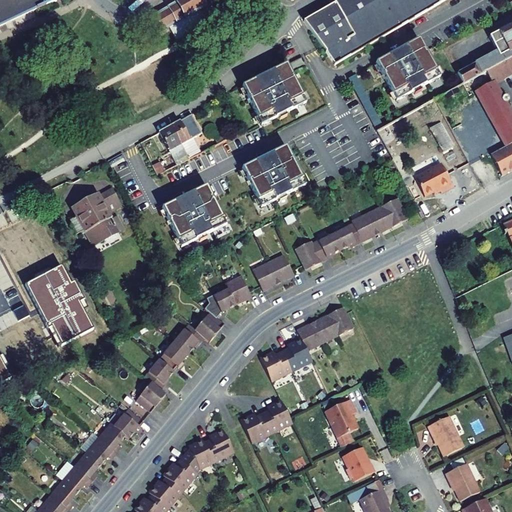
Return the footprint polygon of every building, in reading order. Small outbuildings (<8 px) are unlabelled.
[(11,0),(0,5),(0,26),(58,0),(11,0)] [(176,3),(153,16),(162,32),(163,31),(170,27),(185,19),(200,11),(205,8),(205,7),(212,3),(213,2),(211,0),(179,0),(175,2),(176,3)] [(391,32),(446,0),(332,0),(334,4),(303,22),(326,52),(325,53),(328,57),(334,65),(391,32)] [(185,19),(170,27),(178,41),(206,24),(207,24),(200,11),(185,19)] [(457,75),(463,85),(511,59),(509,54),(511,51),(511,25),(489,37),(497,52),(457,75)] [(375,65),(396,103),(440,79),(425,52),(419,41),(415,43),(407,51),(408,52),(403,55),(401,51),(375,65)] [(511,58),(511,59),(463,85),(468,96),(475,92),(507,146),(511,143),(511,117),(504,104),(505,104),(506,104),(507,103),(508,102),(508,101),(509,101),(509,100),(508,99),(508,98),(507,97),(506,96),(504,96),(503,97),(502,98),(502,99),(493,85),(511,73),(511,58)] [(241,87),(260,126),(305,104),(286,65),(282,67),(274,76),(269,79),(267,75),(241,87)] [(202,134),(192,117),(184,122),(183,120),(170,127),(189,160),(200,154),(192,139),(202,134)] [(454,146),(441,123),(430,129),(443,152),(454,146)] [(159,134),(176,166),(189,160),(170,127),(159,134)] [(393,163),(400,160),(384,129),(377,133),(392,160),(393,161),(392,161),(393,163)] [(218,144),(227,140),(224,134),(215,138),(218,144)] [(511,170),(511,143),(507,146),(491,155),(502,176),(511,170)] [(286,147),(241,170),(260,208),(305,186),(286,147)] [(393,163),(398,172),(404,169),(400,160),(393,163)] [(157,176),(164,172),(159,163),(152,166),(157,176)] [(414,179),(424,198),(439,190),(441,194),(453,188),(453,187),(447,177),(441,165),(414,179)] [(454,174),(447,177),(453,187),(459,184),(454,174)] [(93,247),(117,233),(110,220),(107,215),(121,207),(111,189),(97,197),(87,202),(85,200),(81,202),(83,205),(73,210),(77,218),(69,222),(77,235),(84,230),(93,247)] [(205,190),(161,212),(180,251),(225,229),(205,190)] [(401,221),(407,219),(397,200),(381,208),(391,229),(402,223),(401,221)] [(13,209),(18,219),(28,214),(24,204),(13,209)] [(381,208),(367,215),(376,234),(381,231),(382,233),(391,229),(381,208)] [(288,225),(295,221),(291,215),(285,218),(288,225)] [(376,234),(367,215),(351,223),(352,225),(361,244),(372,238),(371,236),(376,234)] [(121,225),(117,217),(110,220),(117,233),(120,232),(117,227),(121,225)] [(511,221),(502,226),(505,232),(503,233),(504,235),(506,234),(509,240),(511,238),(511,221)] [(355,247),(361,244),(352,225),(332,235),(340,252),(354,245),(355,247)] [(340,252),(332,235),(312,244),(321,264),(328,260),(326,258),(340,252)] [(311,269),(321,264),(312,244),(311,243),(294,251),(304,270),(310,267),(311,269)] [(268,264),(277,283),(282,281),(283,282),(294,277),(283,256),(268,264)] [(272,285),(277,283),(268,264),(252,272),(262,293),(273,287),(272,285)] [(71,287),(59,267),(25,284),(58,346),(91,329),(76,298),(78,297),(80,296),(74,284),(71,287)] [(226,290),(235,306),(245,301),(244,299),(250,296),(241,278),(224,286),(226,290)] [(221,314),(235,306),(226,290),(206,300),(209,304),(205,309),(210,314),(216,319),(221,314)] [(326,316),(337,337),(353,329),(344,310),(338,313),(337,311),(326,316)] [(195,331),(209,343),(224,326),(216,319),(210,314),(195,331)] [(313,326),(322,345),(337,337),(326,316),(317,321),(318,323),(313,326)] [(157,329),(162,334),(165,330),(161,325),(157,329)] [(322,345),(313,326),(308,328),(307,326),(296,331),(301,340),(307,352),(322,345)] [(511,363),(511,335),(503,338),(511,363)] [(288,350),(282,354),(291,373),(312,362),(307,352),(301,340),(287,347),(288,350)] [(174,343),(159,361),(173,373),(188,355),(174,343)] [(291,373),(282,354),(275,357),(274,354),(260,360),(271,383),(291,373)] [(167,381),(173,373),(159,361),(144,378),(151,384),(161,392),(165,386),(163,385),(167,381)] [(0,381),(8,378),(0,363),(0,381)] [(161,392),(151,384),(136,402),(150,414),(165,396),(161,392)] [(23,390),(19,395),(24,400),(29,395),(23,390)] [(476,403),(481,408),(487,403),(482,398),(476,403)] [(356,414),(350,401),(325,413),(338,439),(358,430),(351,416),(356,414)] [(289,419),(281,402),(267,409),(268,412),(262,415),(272,434),(292,424),(289,419)] [(128,440),(143,423),(129,411),(114,428),(124,437),(128,440)] [(272,434),(262,415),(256,419),(254,415),(240,422),(240,423),(249,440),(251,444),(272,434)] [(449,417),(427,428),(431,435),(432,435),(443,458),(463,448),(449,417)] [(98,439),(116,454),(121,449),(117,446),(124,437),(114,428),(110,425),(98,439)] [(210,441),(204,444),(213,464),(234,453),(222,431),(209,438),(210,441)] [(80,449),(86,454),(98,439),(92,434),(80,449)] [(116,454),(98,439),(86,454),(100,466),(108,457),(111,460),(116,454)] [(190,451),(180,462),(196,475),(199,470),(213,464),(204,444),(202,441),(188,448),(190,451)] [(503,454),(508,448),(503,443),(497,449),(503,454)] [(342,458),(344,461),(363,452),(362,449),(342,458)] [(354,483),(374,473),(370,465),(368,466),(365,459),(367,459),(363,452),(344,461),(348,470),(346,471),(350,480),(352,479),(354,483)] [(93,474),(100,466),(86,454),(74,468),(92,483),(97,478),(93,474)] [(166,479),(182,493),(197,475),(196,475),(180,462),(176,467),(173,465),(163,477),(166,479)] [(466,465),(445,475),(449,483),(450,482),(460,502),(480,493),(466,465)] [(87,489),(92,483),(74,468),(62,483),(76,495),(84,486),(87,489)] [(151,496),(168,510),(182,493),(166,479),(161,485),(159,482),(149,494),(151,496)] [(76,495),(62,483),(50,497),(68,511),(73,506),(69,503),(76,495)] [(388,502),(382,490),(359,501),(364,511),(388,511),(385,504),(388,502)] [(240,503),(249,499),(245,491),(236,495),(240,503)] [(326,503),(329,499),(324,494),(320,498),(326,503)] [(135,511),(166,511),(168,510),(151,496),(147,502),(144,499),(134,511),(135,511)] [(68,511),(50,497),(38,511),(68,511)] [(242,505),(244,511),(255,511),(250,501),(242,505)] [(483,501),(462,511),(491,511),(490,510),(487,511),(483,501)]
